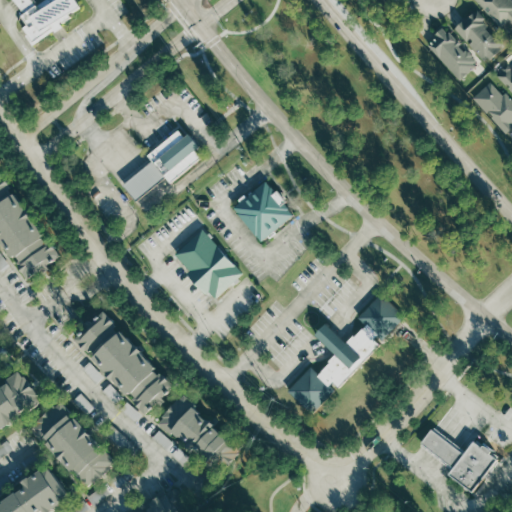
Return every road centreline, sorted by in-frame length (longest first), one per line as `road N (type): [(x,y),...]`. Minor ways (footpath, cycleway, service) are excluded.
road 1 (residential): [(0,116),(141,290),(340,483)]
road 2 (secondary): [(183,0),(375,219),(511,336)]
road 3 (secondary): [(511,215),(324,0)]
road 4 (residential): [(340,483),(485,316)]
road 5 (residential): [(184,1),(18,141)]
road 6 (residential): [(36,162),(201,26)]
